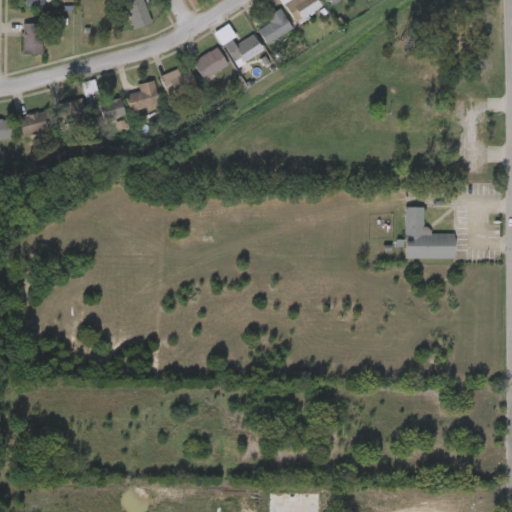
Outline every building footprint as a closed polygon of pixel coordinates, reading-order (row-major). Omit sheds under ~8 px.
[(27,0),(6,0),(6,18),(27,19),(27,0)] [(23,8),(23,0),(43,0),(43,8),(23,8)] [(133,30),(123,1),(126,0),(142,0),(151,24),(133,30)] [(290,20),(282,0),(316,0),(320,9),(290,20)] [(116,41),(134,34),(124,6),(106,12),(116,41)] [(266,15),(282,9),(289,33),(263,41),(259,28),(269,25),(266,15)] [(253,35),(241,40),(248,55),(275,43),(264,20),(249,27),(253,35)] [(22,23),(48,23),(48,40),(41,40),(41,56),(22,56),(22,23)] [(237,66),(222,44),(230,38),(235,45),(251,34),(262,50),(237,66)] [(5,66),(24,66),(25,36),(5,36),(5,66)] [(218,56),(214,50),(206,55),(219,78),(245,63),(235,46),(218,56)] [(227,66),(202,80),(192,61),(217,48),(227,66)] [(184,92),(210,79),(200,59),(175,72),(184,92)] [(193,87),(164,94),(160,74),(188,67),(193,87)] [(142,88),(150,107),(177,96),(170,77),(142,88)] [(159,103),(130,111),(122,83),(133,80),(134,86),(152,80),(159,103)] [(83,114),(79,91),(67,94),(75,133),(107,127),(103,110),(83,114)] [(120,96),(122,103),(109,106),(112,122),(142,116),(137,92),(120,96)] [(59,125),(53,106),(78,98),(85,117),(59,125)] [(90,105),(119,98),(123,114),(95,122),(90,105)] [(49,132),(69,126),(64,109),(44,115),(49,132)] [(29,139),(18,125),(38,110),(49,123),(29,139)] [(0,120),(8,120),(8,141),(0,141),(0,120)] [(1,129),(6,150),(33,143),(27,122),(1,129)] [(451,258),(403,258),(403,207),(421,207),(421,233),(451,233),(451,258)] [(436,245),(407,246),(407,218),(387,219),(387,270),(436,270),(436,245)]
